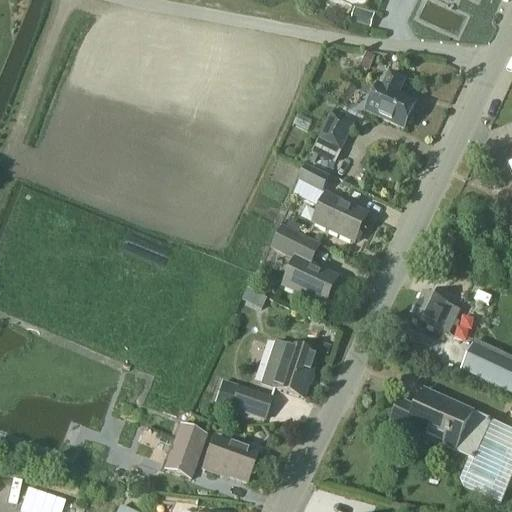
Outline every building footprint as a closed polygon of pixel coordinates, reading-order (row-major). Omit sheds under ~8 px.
[(371,28),(374,15),(355,10),(352,22),(371,28)] [(363,65),(362,67),(369,70),(375,58),(368,54),(363,65)] [(399,95),(406,81),(390,75),(384,88),(379,86),(366,113),(405,130),(407,125),(411,125),(414,118),(412,113),(417,103),(399,95)] [(333,115),(315,153),(336,163),(354,125),(336,116),(333,115)] [(301,185),(295,196),(320,208),(326,195),(324,194),(331,179),(308,169),(300,184),(301,185)] [(320,208),(312,224),(356,245),(368,215),(326,195),(320,208)] [(294,263),(285,283),(282,289),(326,310),(340,278),(313,265),(321,247),(282,229),(272,252),(294,263)] [(423,295),(412,320),(449,337),(450,337),(451,336),(462,313),(423,295)] [(274,343),(261,385),(301,398),(315,356),(274,343)] [(221,382),(213,405),(216,406),(247,415),(265,421),(272,400),(254,393),(229,385),(221,382)] [(511,430),(476,414),(425,391),(417,408),(402,400),(389,424),(457,454),(458,453),(473,459),(461,489),(500,504),(511,474),(511,430)] [(190,482),(191,477),(207,436),(180,426),(163,471),(190,482)] [(246,485),(257,452),(213,438),(202,469),(246,485)]
